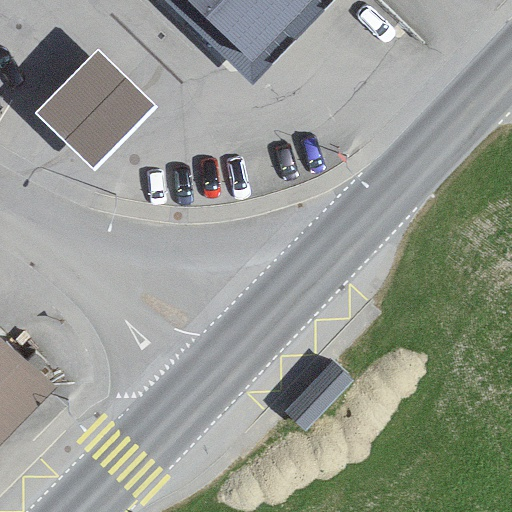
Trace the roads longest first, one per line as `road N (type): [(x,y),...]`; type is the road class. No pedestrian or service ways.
road 1 (secondary): [(511,77),(260,345)]
road 2 (tertiary): [(260,345),(0,197)]
road 3 (secondary): [(260,345),(84,511)]
